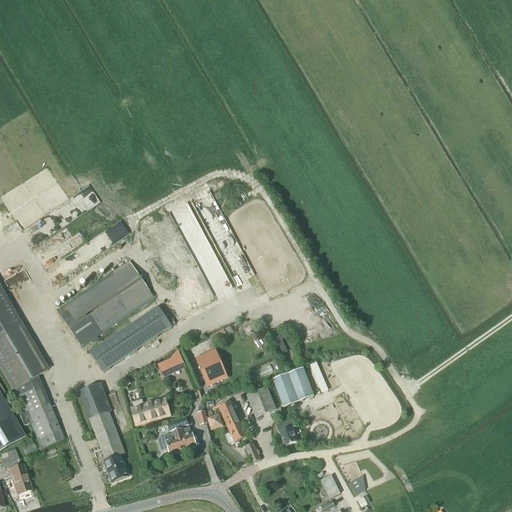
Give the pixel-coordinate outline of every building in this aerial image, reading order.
[(130,262),(57,311),(81,348),(154,299),(130,262)] [(0,368),(13,391),(16,396),(18,395),(25,413),(30,424),(41,450),(63,440),(54,418),(37,377),(48,371),(26,334),(0,289),(0,368)] [(153,311),(90,354),(104,374),(165,333),(171,328),(158,308),(153,311)] [(223,330),(209,338),(216,350),(229,342),(223,330)] [(276,331),(269,334),(279,357),(287,353),(281,340),(284,339),(282,334),(279,335),(276,331)] [(215,352),(196,361),(208,387),(227,379),(215,352)] [(168,362),(162,365),(167,376),(173,374),(168,362)] [(316,363),(309,366),(321,394),(328,391),(316,363)] [(303,371),(273,382),(284,411),(313,399),(303,371)] [(127,379),(121,382),(124,387),(129,384),(127,379)] [(0,453),(25,439),(0,396),(5,394),(0,385),(0,453)] [(100,385),(79,394),(113,481),(128,475),(121,456),(125,455),(109,413),(111,412),(105,397),(101,387),(100,385)] [(266,389),(246,397),(255,420),(275,412),(266,389)] [(165,400),(130,410),(135,427),(170,417),(165,400)] [(219,410),(234,444),(235,443),(237,443),(239,442),(240,441),(246,438),(231,404),(219,410)] [(198,408),(198,414),(200,427),(207,425),(204,413),(202,407),(198,408)] [(25,413),(19,415),(24,427),(30,424),(25,413)] [(218,416),(207,420),(211,431),(222,427),(218,416)] [(186,420),(167,426),(169,432),(188,426),(186,420)] [(283,424),(276,427),(278,434),(279,433),(285,447),(296,443),(290,430),(295,428),(292,420),(283,424)] [(165,438),(158,440),(162,452),(169,450),(171,456),(196,448),(190,430),(183,432),(183,431),(173,434),(173,435),(165,438)] [(32,444),(21,450),(24,455),(29,453),(35,450),(32,444)] [(253,445),(244,448),(251,465),(260,462),(253,445)] [(8,459),(0,461),(3,471),(20,465),(15,451),(6,454),(8,459)] [(21,468),(9,472),(17,495),(29,490),(21,468)] [(351,483),(348,485),(355,497),(357,496),(365,492),(365,491),(365,489),(362,476),(351,483)] [(331,477),(320,483),(329,501),(331,500),(340,496),(332,479),(331,477)] [(359,502),(357,503),(361,510),(367,507),(367,506),(370,504),(366,497),(363,499),(363,500),(359,502)] [(332,502),(321,508),(322,511),(325,511),(335,508),(332,502)]
